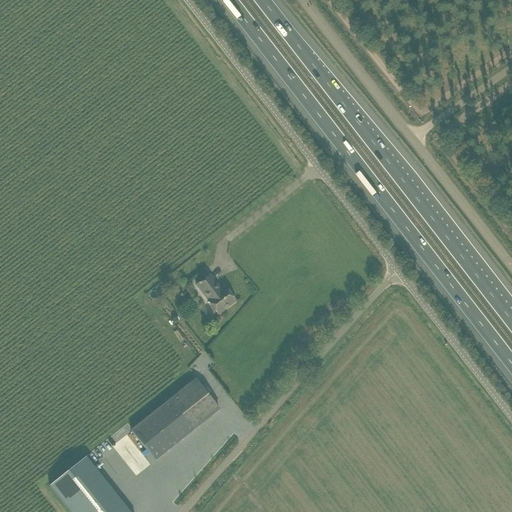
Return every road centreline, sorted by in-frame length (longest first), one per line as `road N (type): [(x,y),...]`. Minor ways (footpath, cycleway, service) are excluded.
road 1 (motorway): [(229,0),(511,364)]
road 2 (motorway): [(511,321),(263,0)]
road 3 (unclassified): [(395,272),(186,0)]
road 4 (unclassified): [(511,268),(304,0)]
road 5 (unclassified): [(184,511),(395,272)]
road 6 (unclassified): [(511,419),(395,272)]
